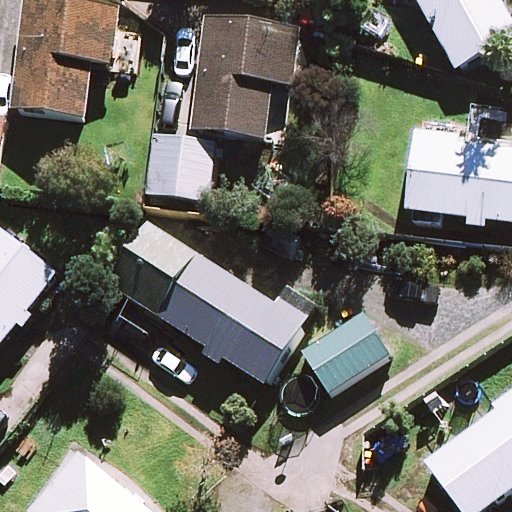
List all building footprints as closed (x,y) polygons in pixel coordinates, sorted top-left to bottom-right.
[(415,0),(462,83),(511,55),(511,24),(498,0),(415,0)] [(31,19),(19,128),(95,137),(101,85),(123,87),(129,30),(31,19)] [(309,46),(213,36),(200,149),(274,157),(280,105),(302,108),(309,46)] [(14,135),(0,131),(0,186),(3,187),(14,135)] [(423,147),(413,229),(474,236),(473,243),(492,245),(493,238),(511,239),(511,166),(466,161),(467,152),(423,147)] [(217,218),(224,159),(163,152),(157,212),(217,218)] [(0,377),(67,291),(1,241),(0,242),(0,377)] [(118,304),(273,403),(318,334),(289,316),(283,324),(158,243),(118,304)] [(338,410),(397,372),(369,330),(311,368),(338,410)] [(456,511),(511,511),(511,413),(498,424),(503,429),(433,480),(456,511)] [(49,511),(137,511),(86,469),(49,511)]
